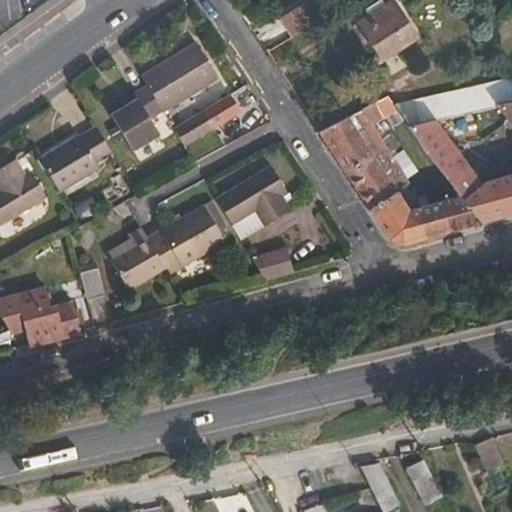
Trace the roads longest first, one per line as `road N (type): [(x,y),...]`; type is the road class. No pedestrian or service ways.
road 1 (primary): [(511,338),(0,455)]
road 2 (residential): [(29,511),(511,419)]
road 3 (unclassified): [(0,385),(388,280)]
road 4 (residential): [(388,280),(215,0)]
road 5 (tertiary): [(0,92),(128,0)]
road 6 (unclassified): [(388,280),(511,248)]
